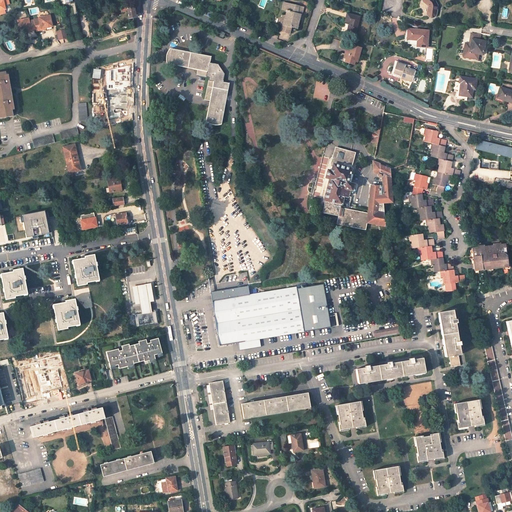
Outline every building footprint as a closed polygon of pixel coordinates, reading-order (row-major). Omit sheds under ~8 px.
[(8,0),(0,0),(0,10),(5,10),(5,9),(4,5),(9,4),(8,0)] [(435,15),(438,6),(434,0),(422,0),(422,1),(423,2),(427,5),(428,6),(428,7),(428,8),(427,12),(427,14),(427,16),(429,17),(431,18),(432,18),(434,17),(435,16),(435,15)] [(304,7),(283,2),(282,10),(288,11),(289,11),(288,15),(287,14),(287,16),(284,25),(282,25),(281,31),(290,33),(291,27),(296,28),(298,19),(299,14),(302,15),(304,7)] [(136,17),(134,4),(126,5),(126,7),(127,11),(128,19),(136,17)] [(359,17),(347,14),(345,22),(349,23),(347,31),(355,33),(359,17)] [(40,21),(35,22),(36,29),(37,31),(42,30),(42,29),(52,26),(50,15),(39,18),(40,21)] [(29,19),(18,21),(20,32),(31,29),(31,31),(36,29),(35,22),(34,20),(29,21),(29,19)] [(427,47),(428,30),(418,30),(418,31),(415,31),(415,29),(408,29),(407,39),(417,40),(417,47),(427,47)] [(67,38),(65,30),(57,32),(59,40),(67,38)] [(469,44),(470,44),(471,44),(471,47),(464,46),(462,57),(478,60),(479,54),(483,55),(485,41),(479,40),(480,35),(471,33),(469,44)] [(358,59),(361,48),(352,45),(350,50),(346,49),(345,54),(349,55),(348,59),(345,59),(344,62),(354,64),(355,61),(356,59),(358,59)] [(210,62),(211,56),(170,49),(169,50),(168,52),(167,54),(167,57),(166,59),(167,63),(168,64),(207,71),(206,77),(210,77),(209,80),(214,81),(207,121),(209,123),(210,124),(213,125),(215,125),(217,125),(220,125),(223,124),(230,83),(223,82),(225,74),(218,64),(210,62)] [(405,66),(396,63),(393,72),(401,75),(401,78),(411,82),(415,71),(409,69),(410,66),(405,64),(405,66)] [(131,64),(107,70),(109,77),(133,71),(131,64)] [(6,75),(5,72),(0,72),(0,118),(13,116),(11,110),(11,108),(13,108),(11,95),(9,96),(8,88),(10,87),(8,76),(6,77),(6,75)] [(476,79),(460,77),(459,83),(460,83),(459,92),(459,96),(462,96),(471,97),(472,91),(470,91),(470,89),(473,89),(475,90),(476,79)] [(511,91),(500,87),(497,96),(507,100),(506,101),(511,103),(511,91)] [(109,106),(108,93),(95,94),(97,105),(97,107),(109,106)] [(88,120),(86,103),(79,103),(81,121),(88,120)] [(380,128),(374,127),(373,132),(372,137),(373,137),(372,142),(378,143),(380,128)] [(79,135),(77,128),(60,133),(62,140),(79,135)] [(438,131),(425,128),(423,134),(426,134),(424,142),(432,143),(445,147),(447,140),(440,139),(439,141),(434,140),(435,137),(436,138),(437,135),(438,131)] [(54,142),(52,135),(32,141),(34,148),(54,142)] [(452,162),(454,155),(447,154),(446,156),(441,155),(442,152),(444,153),(444,150),(445,147),(432,143),(430,149),(433,150),(431,157),(439,159),(452,162)] [(80,170),(74,144),(63,147),(68,173),(80,170)] [(331,171),(328,170),(326,178),(329,179),(324,202),(325,202),(322,213),(338,216),(336,224),(365,230),(367,223),(386,227),(384,219),(383,203),(392,202),(390,169),(373,162),(373,173),(378,174),(378,175),(379,177),(382,177),(383,194),(379,194),(380,187),(371,186),(368,210),(349,205),(352,197),(348,196),(350,190),(351,191),(352,190),(353,186),(352,184),(348,182),(351,169),(352,166),(351,166),(355,153),(336,148),(332,164),(333,164),(331,171)] [(438,164),(440,164),(438,172),(450,174),(459,176),(460,170),(454,169),(453,171),(448,170),(449,168),(451,168),(451,165),(452,162),(439,159),(438,164)] [(436,192),(443,194),(444,190),(446,181),(448,181),(450,174),(438,172),(436,179),(439,179),(439,182),(434,181),(433,184),(438,185),(436,192)] [(109,188),(110,193),(121,190),(119,178),(117,178),(116,173),(106,175),(109,188)] [(415,173),(414,180),(416,181),(412,195),(422,194),(423,191),(423,189),(426,190),(427,186),(423,185),(424,183),(426,183),(427,176),(415,173)] [(422,194),(412,195),(408,196),(409,201),(411,201),(412,209),(417,208),(430,206),(434,206),(433,199),(426,200),(426,203),(421,203),(420,201),(423,200),(422,194)] [(124,204),(123,198),(112,199),(113,206),(119,205),(124,204)] [(431,212),(430,206),(417,208),(418,214),(419,213),(420,221),(426,220),(439,218),(442,218),(441,211),(434,212),(435,215),(429,215),(429,213),(431,212)] [(26,238),(32,236),(32,239),(38,238),(37,235),(49,233),(49,232),(51,232),(50,226),(47,226),(45,217),(48,216),(47,211),(44,211),(44,210),(21,215),(22,217),(19,217),(21,223),(23,222),(26,238)] [(81,219),(80,220),(82,229),(96,226),(95,217),(94,217),(93,212),(80,215),(81,219)] [(126,219),(125,213),(115,215),(117,225),(127,223),(126,219)] [(438,225),(440,225),(439,218),(426,220),(427,226),(428,226),(429,233),(437,232),(438,239),(440,238),(444,238),(443,227),(438,228),(438,225)] [(423,234),(409,235),(410,241),(412,241),(412,248),(431,246),(434,245),(433,239),(426,240),(426,242),(421,242),(421,240),(423,240),(423,234)] [(476,257),(473,257),(474,269),(478,268),(478,270),(486,269),(486,267),(491,267),(491,269),(504,267),(504,265),(508,265),(506,255),(504,255),(503,248),(506,248),(505,244),(500,245),(500,243),(493,244),(493,247),(490,248),(487,248),(484,248),(484,245),(477,246),(477,248),(472,248),(472,252),(475,252),(476,257)] [(430,253),(432,252),(431,246),(418,248),(419,254),(420,253),(421,261),(431,259),(443,258),(442,251),(439,252),(435,252),(436,255),(430,255),(430,253)] [(96,262),(94,255),(85,257),(85,258),(82,258),(72,260),(72,261),(73,264),(75,275),(76,278),(77,286),(87,284),(86,283),(95,281),(99,280),(96,266),(96,262)] [(431,259),(432,266),(433,266),(434,272),(440,271),(453,270),(452,263),(449,263),(445,264),(446,266),(441,267),(441,264),(444,264),(443,258),(431,259)] [(24,276),(22,268),(13,270),(13,272),(11,272),(1,274),(2,278),(3,288),(4,292),(6,300),(15,298),(15,296),(24,295),(27,294),(25,280),(24,276)] [(443,277),(444,284),(464,281),(463,275),(457,276),(458,278),(452,279),(452,277),(454,276),(453,270),(440,271),(441,277),(443,277)] [(511,281),(480,291),(483,298),(511,289),(511,281)] [(139,304),(141,313),(152,311),(151,303),(154,302),(151,283),(133,287),(136,305),(139,304)] [(127,286),(119,287),(121,300),(129,299),(127,286)] [(296,286),(212,301),(219,341),(224,345),(238,343),(238,342),(244,341),(244,342),(304,332),(296,286)] [(80,325),(75,299),(65,301),(65,302),(53,305),(54,308),(54,309),(56,319),(56,323),(58,330),(67,329),(67,327),(80,325)] [(133,314),(135,328),(158,324),(155,310),(154,310),(154,311),(141,313),(134,314),(133,314)] [(460,355),(453,310),(439,313),(441,324),(444,323),(448,345),(445,346),(447,357),(449,357),(450,367),(460,366),(458,355),(460,355)] [(4,320),(3,313),(0,313),(0,339),(4,339),(7,339),(8,338),(5,324),(4,320)] [(511,320),(511,319),(499,322),(501,331),(500,332),(501,335),(502,335),(507,355),(505,355),(506,359),(507,358),(511,378),(511,382),(511,381),(511,320)] [(375,338),(403,333),(401,327),(374,332),(375,338)] [(118,349),(106,352),(110,367),(118,365),(119,368),(134,364),(133,363),(133,360),(143,358),(144,361),(155,359),(154,355),(162,353),(158,338),(150,340),(151,342),(152,346),(148,347),(147,343),(146,339),(138,341),(139,343),(139,345),(130,348),(129,346),(129,344),(121,346),(122,350),(123,354),(120,355),(119,351),(118,349)] [(256,340),(244,342),(245,349),(257,348),(256,340)] [(511,470),(511,439),(489,340),(483,341),(511,470)] [(422,358),(356,369),(358,383),(369,381),(391,377),(391,374),(403,372),(404,375),(408,374),(413,374),(425,372),(422,358)] [(79,384),(91,381),(88,370),(76,374),(79,384)] [(57,374),(56,372),(46,375),(49,384),(52,383),(55,382),(56,385),(63,384),(60,375),(57,376),(57,374)] [(23,381),(27,398),(35,396),(33,387),(35,386),(36,386),(34,377),(23,381)] [(7,387),(3,388),(7,404),(17,401),(12,381),(6,382),(7,387)] [(222,381),(209,383),(216,425),(226,423),(226,425),(228,424),(228,423),(230,423),(222,381)] [(27,398),(27,399),(38,396),(35,386),(33,387),(35,396),(27,398)] [(246,403),(241,404),(243,417),(310,406),(307,393),(246,403)] [(478,400),(455,403),(459,428),(467,427),(474,426),(483,424),(478,400)] [(360,401),(337,405),(340,424),(339,425),(340,430),(351,428),(357,427),(366,426),(364,420),(363,420),(360,401)] [(105,418),(102,407),(97,409),(91,410),(89,411),(83,412),(72,415),(67,416),(64,417),(59,418),(49,421),(43,423),(41,423),(35,425),(30,426),(33,437),(38,436),(43,435),(43,436),(47,435),(47,433),(52,432),(62,429),(67,428),(67,429),(71,428),(71,427),(76,426),(86,423),(91,422),(91,423),(95,422),(95,421),(100,420),(105,418)] [(105,418),(113,450),(120,448),(112,416),(105,418)] [(420,436),(415,437),(418,456),(417,456),(418,462),(427,460),(434,459),(443,457),(442,452),(441,452),(438,433),(432,434),(433,435),(420,437),(420,436)] [(300,434),(290,436),(293,452),(303,451),(300,434)] [(272,442),(252,443),(253,456),(269,454),(269,450),(270,450),(273,450),(272,442)] [(233,446),(222,447),(225,463),(226,463),(227,466),(236,465),(235,461),(236,461),(233,446)] [(154,463),(151,451),(100,464),(103,476),(154,463)] [(397,466),(374,470),(378,489),(376,490),(377,495),(403,491),(402,485),(401,485),(397,466)] [(44,481),(40,468),(18,474),(22,487),(44,481)] [(322,469),(311,471),(312,476),(314,475),(314,479),(312,479),(314,488),(325,487),(322,469)] [(166,479),(157,480),(159,494),(177,491),(175,476),(165,478),(166,479)] [(232,481),(225,482),(227,500),(238,498),(236,486),(235,486),(234,481),(232,481)] [(497,504),(511,500),(510,493),(509,492),(495,496),(497,504)] [(487,498),(476,502),(478,511),(479,511),(480,511),(490,511),(493,511),(490,502),(489,502),(487,498)] [(182,511),(181,499),(168,502),(169,511),(182,511)]
